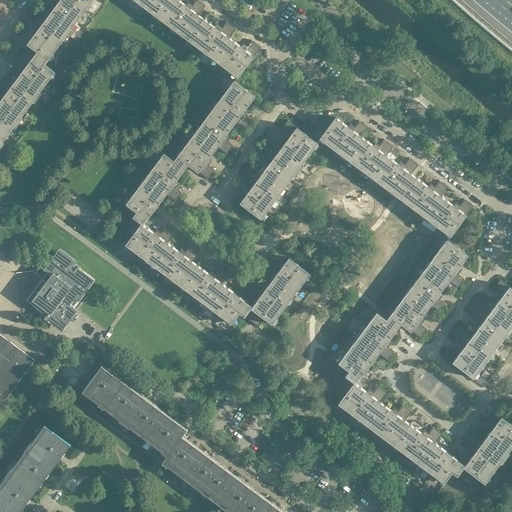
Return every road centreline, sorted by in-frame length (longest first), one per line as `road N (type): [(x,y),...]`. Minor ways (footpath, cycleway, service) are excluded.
road 1 (residential): [(314,511),(193,423),(187,405),(160,398),(68,332)]
road 2 (residential): [(215,199),(201,187),(174,221),(207,247),(249,279),(272,243)]
road 3 (tertiary): [(505,175),(369,73)]
road 4 (residential): [(486,200),(350,99)]
road 5 (residential): [(486,397),(458,431),(402,389),(401,373),(413,358),(432,356)]
road 6 (residential): [(211,0),(265,39),(282,103)]
